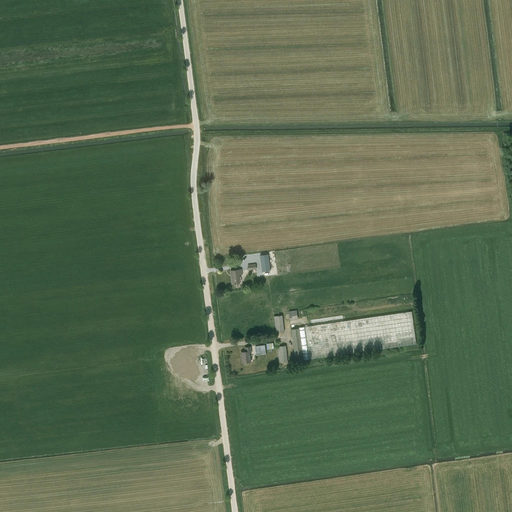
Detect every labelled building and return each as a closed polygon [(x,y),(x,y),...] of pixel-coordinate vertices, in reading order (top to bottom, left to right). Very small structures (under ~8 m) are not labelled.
[(249,264),(260,262),(259,254),(248,256),(249,264)] [(260,255),(262,271),(270,270),(268,254),(260,255)] [(231,271),(232,284),(240,282),(239,275),(242,274),(241,269),(231,271)] [(288,311),(290,320),(298,318),(297,310),(288,311)] [(412,311),(297,327),(298,328),(291,329),(296,365),(305,363),(304,360),(416,344),(412,311)] [(274,316),(276,332),(284,331),(282,315),(274,316)] [(286,345),(278,346),(279,362),(288,361),(286,345)] [(241,352),(242,363),(251,362),(250,353),(251,353),(251,347),(245,347),(245,351),(241,352)] [(188,360),(190,367),(197,365),(196,358),(188,360)] [(188,369),(174,370),(176,390),(182,390),(182,392),(188,392),(187,388),(190,388),(188,369)]
